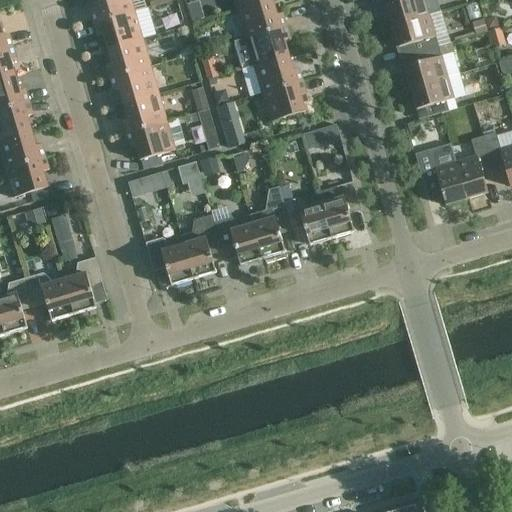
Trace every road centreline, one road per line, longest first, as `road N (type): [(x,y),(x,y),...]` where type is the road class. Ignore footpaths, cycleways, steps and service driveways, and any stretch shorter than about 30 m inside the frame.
road 1 (residential): [(46,0),(151,351)]
road 2 (residential): [(411,270),(333,0)]
road 3 (residential): [(411,270),(151,351)]
road 4 (residential): [(251,511),(465,448)]
road 5 (residential): [(465,448),(411,270)]
road 6 (residential): [(151,351),(0,397)]
